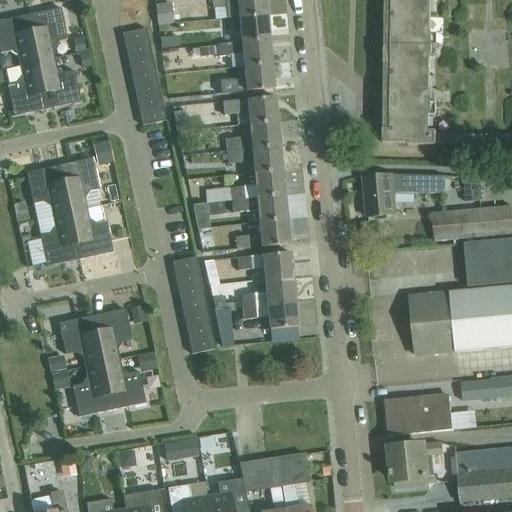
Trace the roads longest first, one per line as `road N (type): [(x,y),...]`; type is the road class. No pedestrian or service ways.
road 1 (residential): [(340,386),(303,0)]
road 2 (residential): [(37,451),(190,422),(185,398)]
road 3 (residential): [(185,398),(340,386)]
road 4 (residential): [(155,266),(124,116)]
road 5 (residential): [(155,266),(8,296)]
road 6 (residential): [(185,398),(155,266)]
road 7 (residential): [(124,116),(0,142)]
road 8 (residential): [(352,511),(340,386)]
